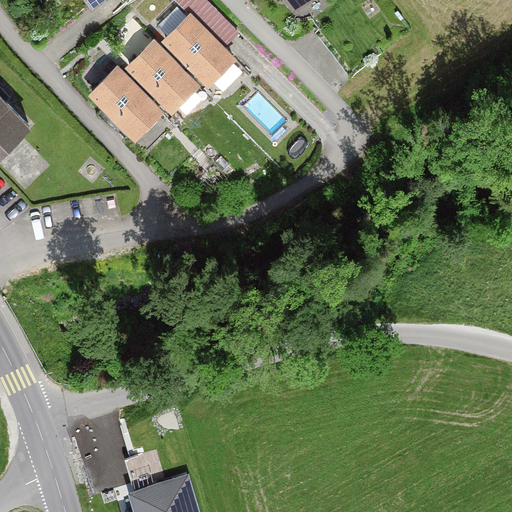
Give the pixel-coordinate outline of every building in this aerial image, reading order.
[(77,0),(85,9),(96,0),(77,0)] [(278,0),(287,10),(299,0),(278,0)] [(230,60),(182,11),(154,39),(201,88),(230,60)] [(194,87),(147,38),(118,66),(166,115),(194,87)] [(152,111),(104,63),(76,90),(123,139),(152,111)] [(0,138),(18,121),(0,101),(0,138)] [(124,490),(129,511),(194,511),(185,475),(124,490)]
